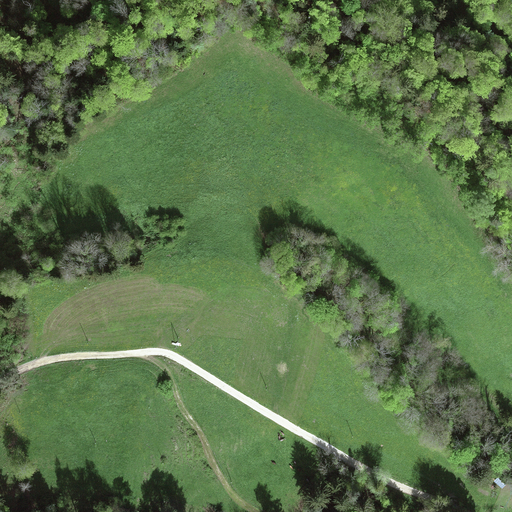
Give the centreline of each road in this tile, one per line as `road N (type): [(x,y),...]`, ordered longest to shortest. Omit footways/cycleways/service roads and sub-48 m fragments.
road 1 (track): [(134,352),(185,361),(381,477),(465,511)]
road 2 (track): [(255,511),(224,483),(164,367),(134,352)]
road 3 (track): [(134,352),(54,358),(0,382)]
